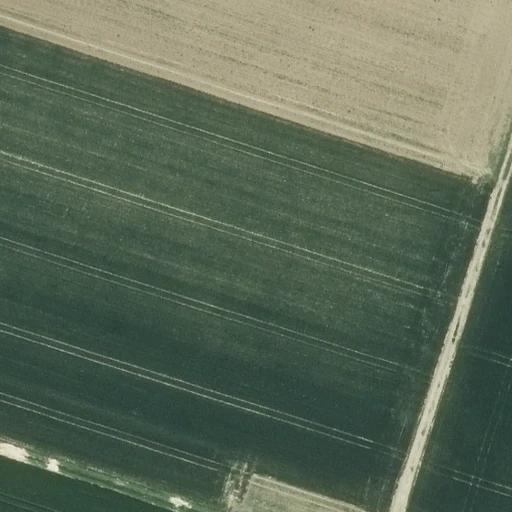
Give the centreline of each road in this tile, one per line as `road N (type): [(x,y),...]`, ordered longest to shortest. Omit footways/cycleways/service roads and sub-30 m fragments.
road 1 (track): [(511,145),(394,511)]
road 2 (track): [(195,511),(0,448)]
